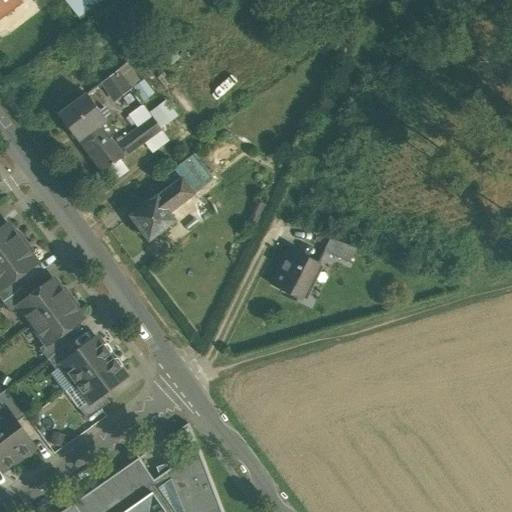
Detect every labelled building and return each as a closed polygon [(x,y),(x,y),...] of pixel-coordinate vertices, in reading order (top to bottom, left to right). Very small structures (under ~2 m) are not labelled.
[(0,0),(0,18),(22,3),(19,0),(0,0)] [(64,0),(76,16),(95,0),(64,0)] [(130,89),(117,72),(103,83),(115,100),(130,89)] [(87,94),(59,115),(78,141),(79,140),(100,125),(107,120),(87,94)] [(132,125),(150,114),(143,104),(126,115),(132,125)] [(152,119),(115,146),(123,157),(160,129),(152,119)] [(115,146),(100,125),(79,140),(103,172),(123,157),(115,146)] [(213,179),(193,153),(161,177),(169,187),(181,178),(193,193),(213,179)] [(169,187),(156,197),(168,213),(193,193),(181,178),(169,187)] [(156,197),(130,216),(147,240),(173,221),(168,213),(156,197)] [(0,230),(0,260),(22,244),(8,224),(0,230)] [(356,248),(330,238),(323,251),(348,264),(356,248)] [(22,244),(0,260),(0,289),(0,290),(15,279),(37,263),(22,244)] [(318,264),(290,250),(271,285),(300,300),(318,264)] [(15,279),(0,290),(0,289),(0,298),(3,303),(22,289),(15,279)] [(29,298),(18,307),(19,308),(32,326),(68,299),(54,280),(29,298)] [(22,289),(3,303),(10,313),(19,308),(18,307),(29,298),(22,289)] [(68,299),(32,326),(46,344),(46,345),(59,336),(83,318),(68,299)] [(59,336),(46,345),(46,344),(39,349),(47,360),(66,345),(59,336)] [(74,355),(61,365),(61,366),(75,384),(111,357),(97,338),(74,355)] [(66,345),(47,360),(55,370),(61,366),(61,365),(74,355),(66,345)] [(111,357),(75,384),(88,402),(89,403),(102,394),(125,376),(111,357)] [(20,409),(6,390),(0,394),(0,403),(5,410),(6,409),(11,416),(20,409)] [(102,394),(89,403),(88,402),(79,409),(87,420),(109,403),(102,394)] [(11,416),(6,409),(5,410),(0,413),(0,435),(18,460),(34,448),(15,423),(11,416)] [(20,409),(11,416),(15,423),(25,416),(20,409)] [(0,469),(2,472),(18,460),(0,435),(0,469)] [(138,459),(72,505),(77,511),(62,511),(61,511),(221,511),(198,449),(168,470),(166,464),(156,468),(159,476),(153,481),(138,459)]
